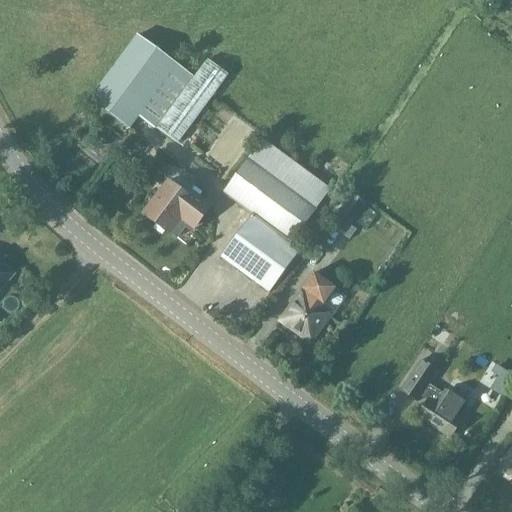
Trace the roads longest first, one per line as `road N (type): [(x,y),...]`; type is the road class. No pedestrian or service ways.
road 1 (tertiary): [(442,511),(99,249),(26,181),(0,137)]
road 2 (track): [(0,351),(99,249)]
